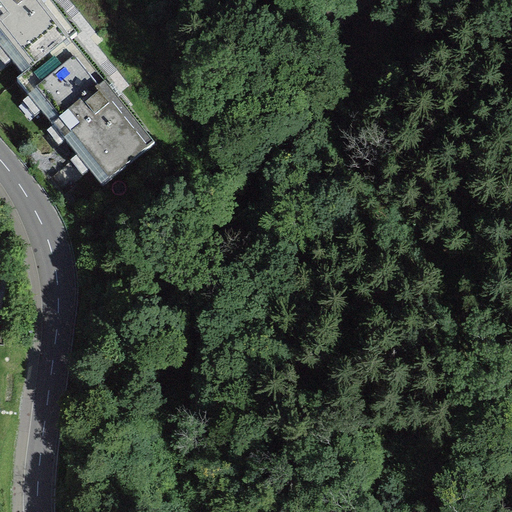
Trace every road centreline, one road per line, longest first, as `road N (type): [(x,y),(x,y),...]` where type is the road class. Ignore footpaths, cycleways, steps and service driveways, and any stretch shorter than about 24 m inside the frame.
road 1 (tertiary): [(38,511),(58,284),(35,211),(0,161)]
road 2 (track): [(251,0),(330,49),(357,43),(391,0)]
